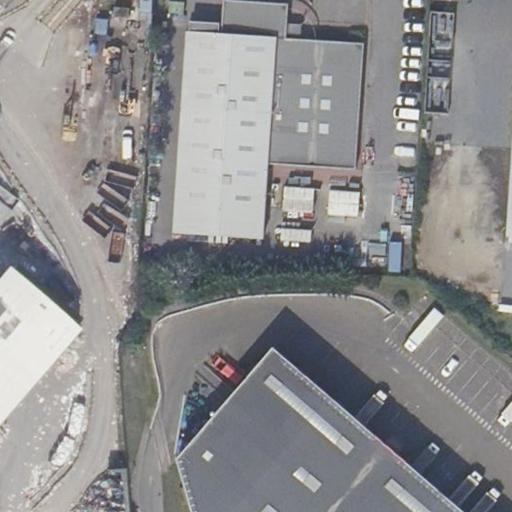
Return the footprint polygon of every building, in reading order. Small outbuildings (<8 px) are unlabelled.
[(175,30),(162,232),(252,238),(257,163),(344,169),(353,41),(289,37),(274,36),(275,21),(276,2),(239,0),(211,0),(209,33),(175,30)] [(511,0),(510,0),(496,234),(511,235),(511,0)] [(290,22),(275,21),(274,36),(289,37),(290,22)] [(327,215),(358,216),(358,192),(328,191),(327,215)] [(0,426),(79,335),(1,266),(0,267),(0,426)] [(458,511),(267,346),(172,457),(187,511),(458,511)]
